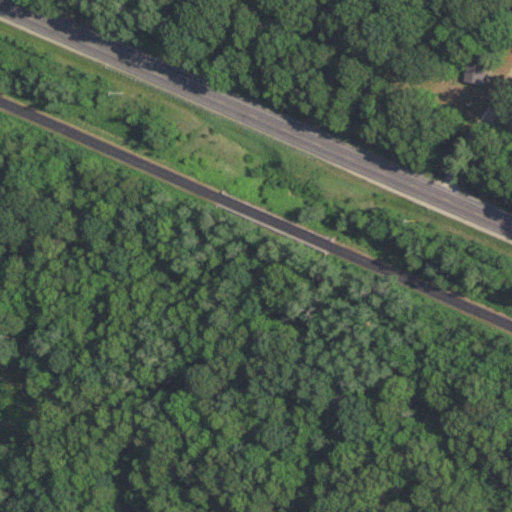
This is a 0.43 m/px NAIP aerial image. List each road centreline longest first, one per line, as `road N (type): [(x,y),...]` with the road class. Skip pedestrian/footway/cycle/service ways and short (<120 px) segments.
road 1 (tertiary): [(511,226),(0,2)]
road 2 (residential): [(349,154),(377,0)]
